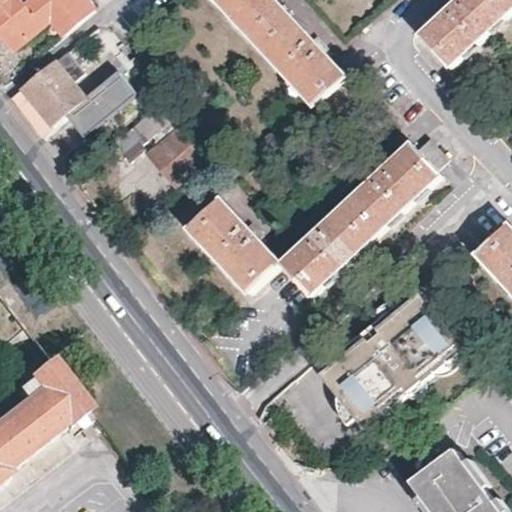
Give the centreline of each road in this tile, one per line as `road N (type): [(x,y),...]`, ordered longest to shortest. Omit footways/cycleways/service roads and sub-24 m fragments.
road 1 (primary): [(0,145),(280,511)]
road 2 (residential): [(437,0),(400,39),(402,60),(511,181)]
